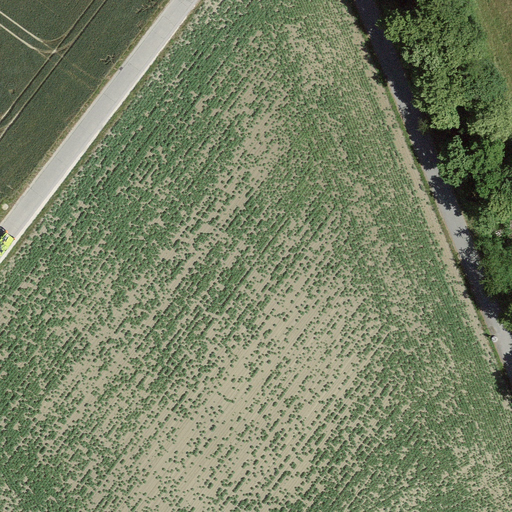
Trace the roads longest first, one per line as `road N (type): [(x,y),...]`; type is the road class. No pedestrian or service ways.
road 1 (residential): [(511,349),(365,0)]
road 2 (residential): [(0,252),(194,0)]
